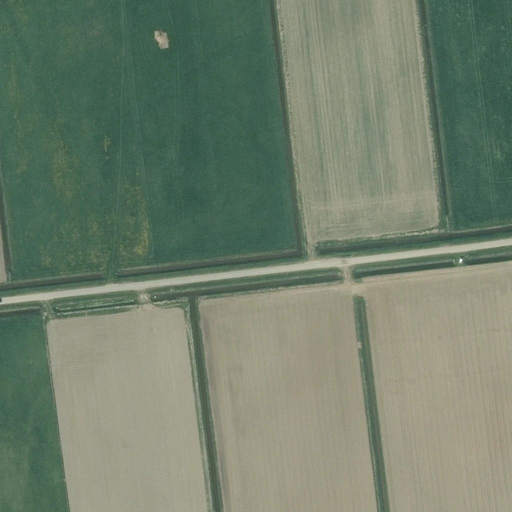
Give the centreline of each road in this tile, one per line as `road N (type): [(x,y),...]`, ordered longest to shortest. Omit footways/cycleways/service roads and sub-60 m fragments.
road 1 (unclassified): [(0,302),(511,241)]
road 2 (track): [(42,297),(70,511)]
